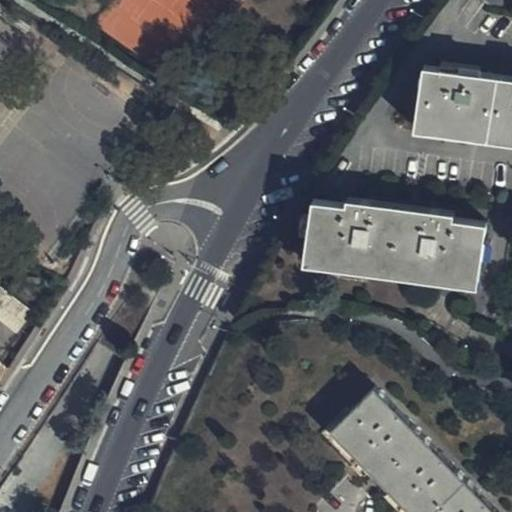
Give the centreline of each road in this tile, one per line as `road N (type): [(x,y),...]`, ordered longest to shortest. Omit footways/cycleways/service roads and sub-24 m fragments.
road 1 (residential): [(236,216),(183,199),(136,214),(106,280),(0,436)]
road 2 (tertiary): [(236,216),(144,395),(95,511)]
road 3 (tertiary): [(379,0),(269,153),(236,216)]
